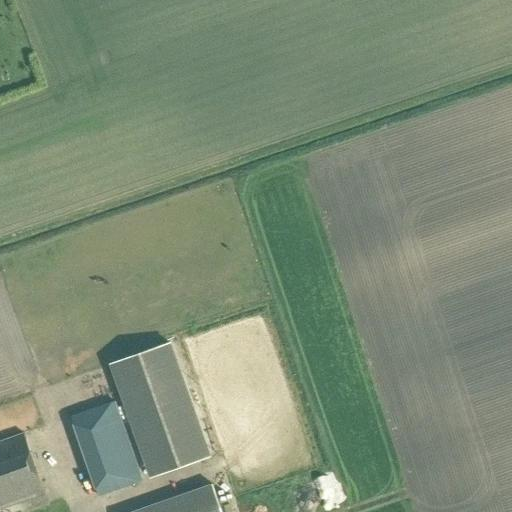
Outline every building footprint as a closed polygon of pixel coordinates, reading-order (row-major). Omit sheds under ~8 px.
[(178,342),(113,359),(127,410),(140,407),(141,410),(160,406),(169,440),(166,441),(162,427),(146,431),(157,472),(200,460),(197,449),(206,446),(178,342)] [(72,415),(97,493),(143,478),(117,400),(72,415)] [(0,511),(46,496),(26,436),(0,444),(0,511)] [(310,502),(342,490),(339,482),(307,493),(310,502)] [(220,511),(210,483),(123,511),(220,511)]
